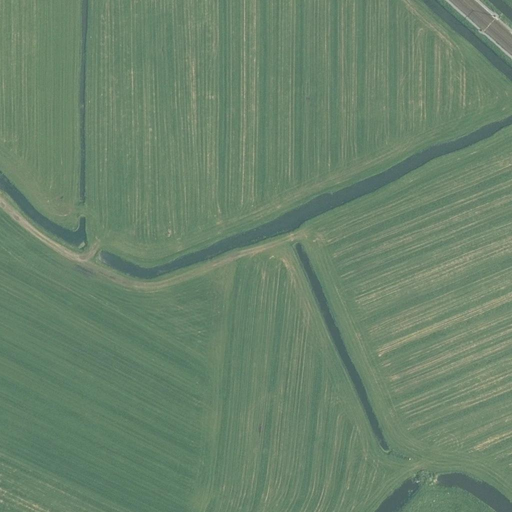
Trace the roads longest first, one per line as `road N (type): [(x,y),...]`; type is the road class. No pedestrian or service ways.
road 1 (track): [(316,322),(284,241),(305,232),(314,237),(407,448),(427,466),(455,461),(483,470)]
road 2 (track): [(284,241),(151,287),(80,261)]
road 3 (track): [(105,240),(87,210),(44,209),(0,166)]
road 4 (track): [(80,261),(105,240),(142,259),(191,242)]
